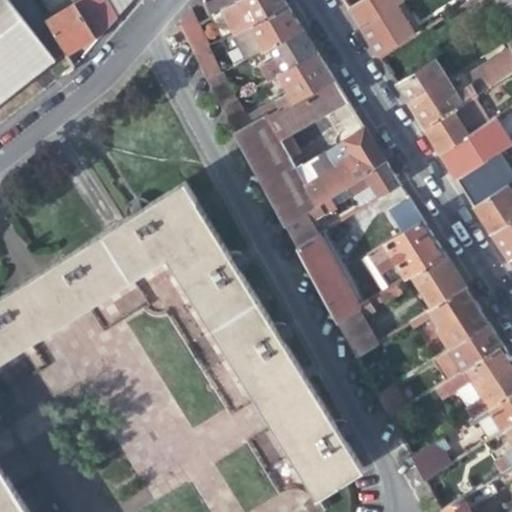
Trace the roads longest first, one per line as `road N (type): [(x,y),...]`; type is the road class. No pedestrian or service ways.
road 1 (residential): [(309,0),(511,317)]
road 2 (residential): [(0,152),(100,71),(158,0)]
